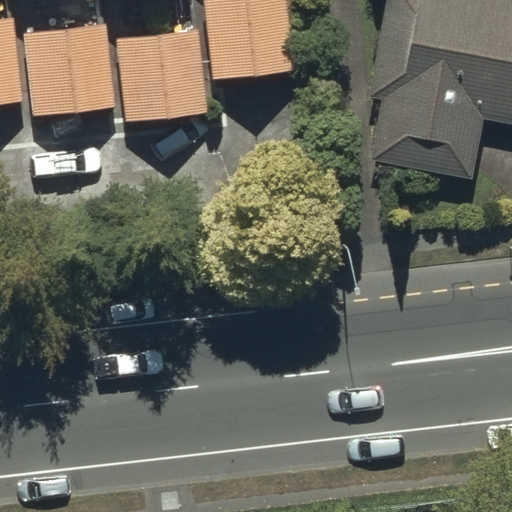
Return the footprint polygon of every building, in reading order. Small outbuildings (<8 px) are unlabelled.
[(203,0),(213,78),(295,68),(287,0),(203,0)] [(471,180),(483,119),(511,124),(511,0),(388,0),(370,96),(382,99),(370,160),(471,180)] [(0,18),(0,102),(24,100),(13,17),(0,18)] [(24,34),(34,116),(114,107),(105,25),(24,34)] [(116,39),(126,121),(208,111),(198,29),(116,39)]
